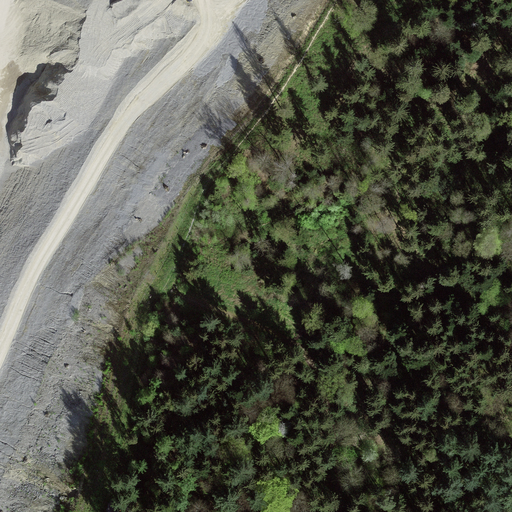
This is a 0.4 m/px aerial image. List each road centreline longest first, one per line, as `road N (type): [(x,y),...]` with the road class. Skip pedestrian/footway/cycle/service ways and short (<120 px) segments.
road 1 (track): [(163,288),(268,327),(309,354),(325,391),(339,511)]
road 2 (track): [(0,373),(29,272),(0,173)]
